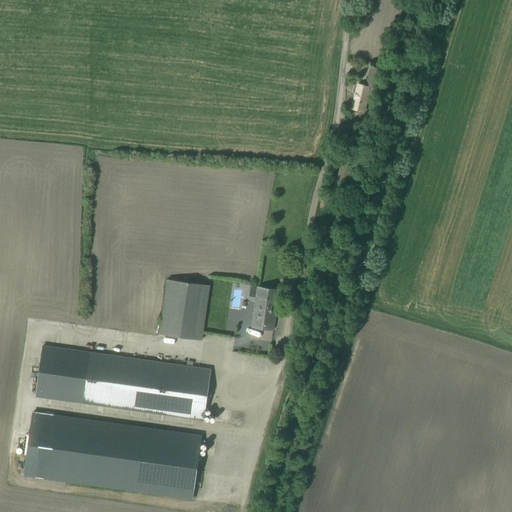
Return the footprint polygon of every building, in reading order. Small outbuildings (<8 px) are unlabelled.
[(383,70),(380,69),(370,67),(366,86),(357,84),(351,108),(365,112),(369,95),(376,97),(383,70)] [(345,195),(356,158),(344,154),(332,192),(345,195)] [(209,286),(166,280),(159,334),(201,340),(209,286)] [(228,287),(227,305),(235,306),(236,287),(228,287)] [(278,290),(257,287),(251,326),(273,330),(278,290)] [(258,344),(257,349),(261,350),(263,339),(245,335),(244,341),(258,344)] [(203,420),(210,369),(43,347),(36,398),(203,420)] [(201,435),(37,414),(32,413),(23,476),(29,477),(28,477),(193,499),(201,435)] [(183,511),(21,491),(18,511),(183,511)]
